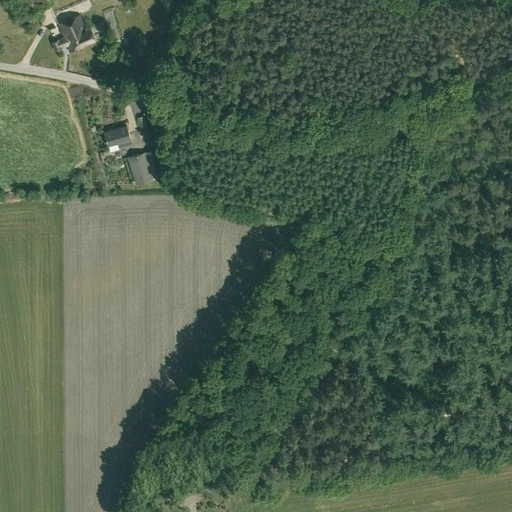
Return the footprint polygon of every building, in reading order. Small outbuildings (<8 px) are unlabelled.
[(21,0),(26,12),(45,4),(53,1),(52,0),(21,0)] [(65,36),(54,41),(52,42),(55,50),(67,45),(70,50),(96,38),(91,27),(86,29),(80,15),(59,24),(65,36)] [(126,125),(104,131),(108,145),(110,151),(114,149),(120,148),(119,147),(126,145),(125,141),(124,140),(131,139),(126,125)] [(143,138),(136,141),(139,147),(146,144),(143,138)] [(154,179),(153,177),(163,175),(156,149),(127,156),(136,184),(154,179)]
